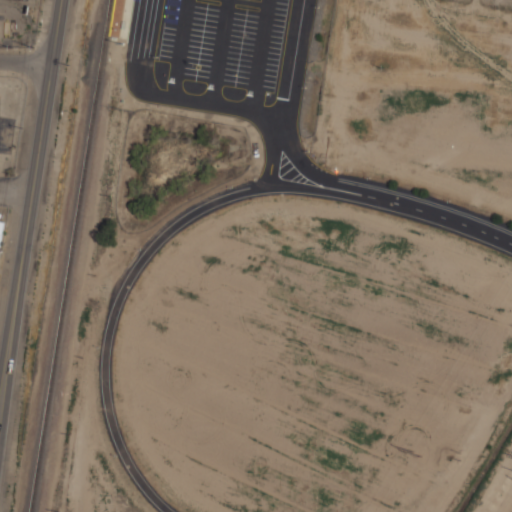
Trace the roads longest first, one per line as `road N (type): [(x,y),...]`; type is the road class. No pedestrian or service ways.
road 1 (primary): [(170,511),(149,498),(120,457),(103,391),(109,331),(155,245),(188,217),(268,182)]
road 2 (secondary): [(58,0),(0,412)]
road 3 (residential): [(511,242),(268,182)]
